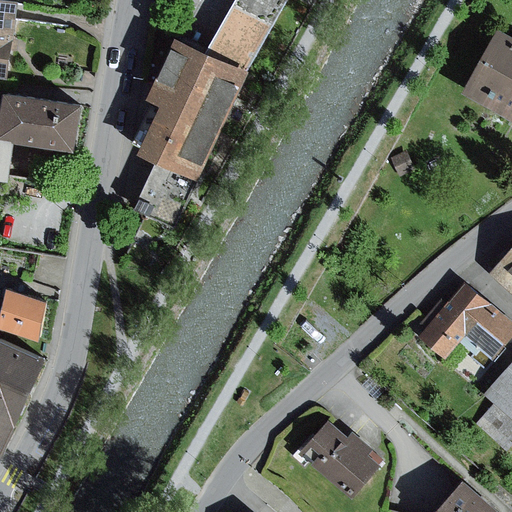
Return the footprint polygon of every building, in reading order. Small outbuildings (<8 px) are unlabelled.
[(20,0),(0,0),(0,74),(10,76),(20,0)] [(286,0),(241,0),(214,49),(250,66),(286,0)] [(511,29),(500,23),(463,91),(511,117),(511,29)] [(214,49),(180,33),(151,94),(164,100),(142,148),(160,157),(202,177),(254,68),(250,66),(214,49)] [(0,178),(12,180),(20,136),(78,146),(86,102),(7,88),(5,102),(0,101),(0,178)] [(408,150),(393,156),(401,175),(416,168),(408,150)] [(202,177),(160,157),(136,207),(178,227),(202,177)] [(511,251),(495,270),(511,285),(511,251)] [(429,326),(423,333),(448,355),(468,331),(495,355),(511,335),(511,318),(468,281),(449,303),(443,298),(423,321),(429,326)] [(5,315),(3,323),(44,337),(51,297),(11,283),(5,315)] [(0,333),(0,412),(19,421),(49,355),(0,333)] [(511,363),(488,391),(498,400),(511,412),(511,363)] [(511,446),(511,412),(498,400),(477,422),(508,451),(511,446)] [(19,421),(0,412),(0,454),(3,456),(19,421)] [(327,422),(303,450),(353,495),(383,460),(349,431),(344,437),(327,422)] [(502,511),(504,510),(466,478),(437,511),(502,511)]
